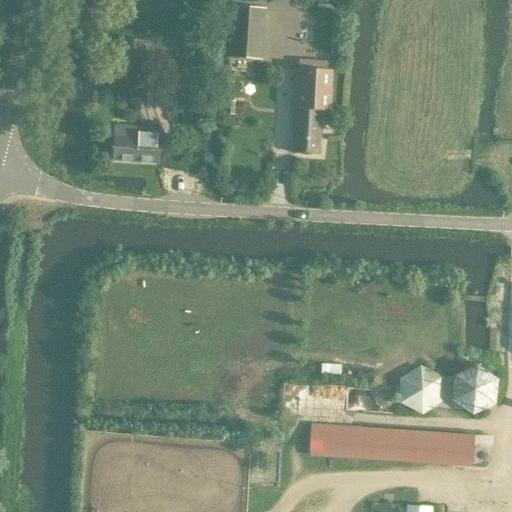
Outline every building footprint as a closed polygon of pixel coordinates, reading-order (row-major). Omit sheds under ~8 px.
[(232,10),(229,58),(261,60),(264,12),(232,10)] [(121,42),(118,83),(140,85),(143,44),(121,42)] [(298,74),(293,155),(317,156),(319,121),(329,121),(332,77),(333,71),(327,71),(328,62),(299,60),(298,69),(298,74)] [(174,99),(178,103),(184,103),(190,99),(190,93),(185,89),(179,88),(174,93),(174,99)] [(112,163),(135,164),(158,166),(160,131),(114,128),(112,163)] [(474,435),(310,425),(308,456),(472,467),(474,435)]
